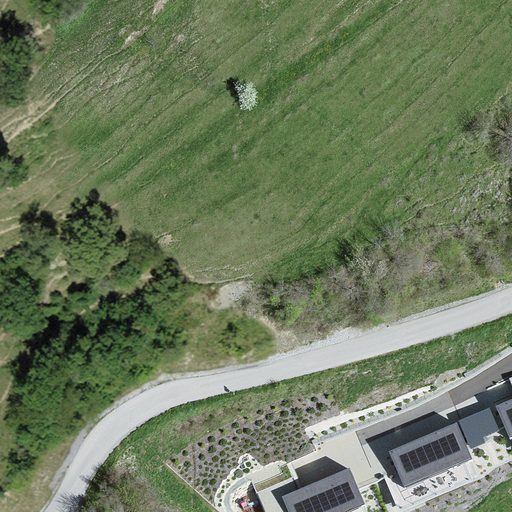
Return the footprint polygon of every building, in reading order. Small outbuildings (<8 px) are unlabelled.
[(511,430),(511,393),(496,400),(509,432),(511,430)] [(493,408),(462,415),(468,443),(499,436),(493,408)] [(472,452),(455,416),(385,448),(402,484),(472,452)] [(335,511),(366,499),(351,463),(284,492),(292,511),(335,511)] [(280,482),(260,489),(268,511),(288,511),(282,495),(284,494),(280,482)]
